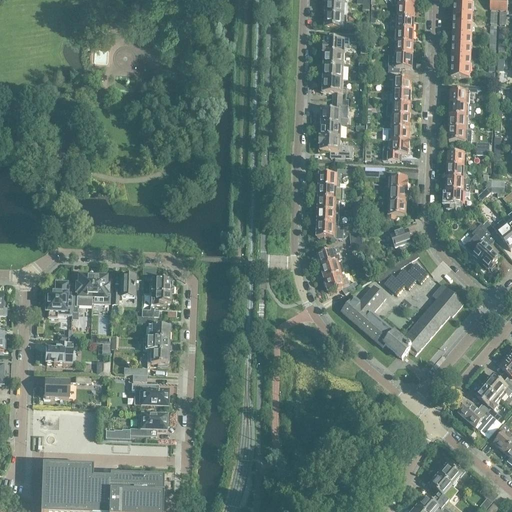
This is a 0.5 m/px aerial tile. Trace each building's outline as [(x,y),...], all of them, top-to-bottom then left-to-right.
[(396,0),(397,8),(415,9),(416,9),(416,0),(396,0)] [(472,0),(455,0),(452,80),(469,81),(472,0)] [(347,17),(348,6),(348,5),(327,5),(327,10),(325,10),(325,16),(326,16),(347,17)] [(414,21),(415,9),(397,8),(396,15),(391,15),(391,20),(414,21)] [(347,25),(347,17),(326,16),(326,30),(352,31),(352,25),(347,25)] [(414,33),(414,21),(391,20),(390,32),(395,32),(414,33)] [(413,46),(414,33),(395,32),(395,45),(413,46)] [(324,56),(325,56),(344,56),(345,48),(349,48),(349,36),(336,36),(336,42),(325,42),(325,47),(324,47),(324,56)] [(413,58),(413,46),(395,45),(394,57),(413,58)] [(344,69),(344,56),(325,56),(324,68),(344,69)] [(413,58),(394,57),(389,57),(388,74),(388,75),(390,75),(400,75),(400,70),(412,71),(413,58)] [(348,69),(344,69),(324,68),(324,82),(343,83),(348,83),(348,69)] [(393,81),(392,94),(411,94),(412,82),(393,81)] [(343,89),(343,83),(324,82),(323,95),(333,96),(333,102),(348,102),(346,101),(346,89),(343,89)] [(451,94),(451,106),(470,107),(470,94),(478,95),(478,89),(463,88),(463,94),(451,94)] [(411,107),(411,94),(392,94),(392,106),(411,107)] [(410,119),(411,107),(392,106),(391,119),(410,119)] [(469,120),(470,107),(451,106),(450,119),(469,120)] [(342,127),(342,114),(333,113),(323,113),(322,126),(342,127)] [(410,132),(410,119),(391,119),(391,131),(410,132)] [(469,132),(469,120),(450,119),(450,131),(469,132)] [(341,140),(342,127),(322,126),(321,139),(341,140)] [(409,144),(410,132),(391,131),(390,144),(409,144)] [(468,145),(469,132),(450,131),(449,144),(468,145)] [(341,140),(321,139),(320,139),(320,148),(321,148),(321,153),(331,154),(331,160),(338,160),(337,164),(345,164),(345,160),(353,161),(353,157),(353,148),(341,148),(341,140)] [(410,144),(409,144),(390,144),(390,151),(388,151),(385,155),(367,154),(366,160),(371,160),(371,161),(385,161),(391,161),(391,156),(408,157),(408,153),(410,152),(410,144)] [(468,157),(455,156),(449,156),(448,170),(467,170),(468,157)] [(466,182),(467,170),(448,170),(448,181),(466,182)] [(319,189),(319,190),(341,191),(342,183),(343,183),(346,179),(351,179),(351,172),(338,171),(338,177),(334,177),(334,176),(328,176),(328,177),(320,177),(320,182),(318,183),(318,188),(319,189)] [(408,180),(406,180),(391,180),(391,193),(407,193),(408,193),(408,185),(408,180)] [(471,182),(466,182),(448,181),(447,194),(466,195),(470,195),(471,182)] [(491,195),(491,189),(488,189),(479,198),(482,202),(491,195)] [(341,201),(341,191),(319,190),(319,191),(318,192),(318,196),(319,197),(319,200),(341,201)] [(407,206),(407,193),(391,193),(390,205),(407,206)] [(466,199),(466,195),(447,194),(446,211),(455,211),(456,207),(465,207),(466,199)] [(511,202),(511,194),(503,201),(508,206),(511,202)] [(340,213),(341,201),(319,200),(319,203),(317,204),(317,208),(319,209),(318,212),(340,213)] [(406,218),(407,206),(390,205),(390,218),(388,218),(388,222),(396,222),(396,218),(406,218)] [(340,226),(340,213),(318,212),(318,215),(317,216),(317,221),(318,222),(318,225),(340,226)] [(487,222),(483,227),(491,237),(495,233),(487,222)] [(345,226),(340,226),(318,225),(318,228),(316,228),(316,233),(318,234),(317,240),(325,240),(325,241),(331,241),(331,240),(344,241),(345,226)] [(483,245),(491,237),(483,227),(474,237),(477,240),(473,245),(475,246),(469,253),(474,259),(473,260),(478,265),(480,264),(489,272),(490,271),(492,273),(496,268),(494,267),(500,261),(483,245)] [(511,253),(511,251),(511,232),(508,227),(497,235),(511,253)] [(362,243),(385,235),(383,230),(362,237),(362,240),(362,243)] [(390,233),(385,235),(362,243),(362,246),(363,251),(367,259),(373,257),(369,246),(386,241),(388,246),(391,244),(394,252),(396,251),(398,255),(405,253),(404,249),(413,246),(408,233),(392,239),(390,233)] [(343,264),(339,252),(331,254),(331,253),(325,254),(325,256),(318,258),(319,263),(318,264),(320,269),(321,269),(321,270),(343,264)] [(416,254),(413,256),(396,266),(399,271),(410,264),(414,262),(419,259),(416,254)] [(346,276),(343,264),(321,270),(322,271),(321,272),(322,277),(323,277),(325,282),(346,276)] [(417,283),(421,286),(429,277),(416,266),(408,275),(404,271),(396,281),(392,278),(384,287),(397,298),(405,289),(409,292),(417,283)] [(72,298),(71,316),(72,316),(74,316),(73,327),(90,327),(90,307),(77,306),(77,305),(92,305),(92,299),(93,279),(88,279),(87,276),(82,276),(80,279),(79,278),(79,287),(77,287),(77,289),(76,295),(79,295),(78,298),(72,298)] [(92,305),(92,314),(109,314),(110,306),(110,299),(105,298),(105,296),(108,296),(108,288),(106,288),(106,279),(105,279),(104,276),(99,276),(97,279),(93,279),(92,299),(92,305)] [(349,287),(346,276),(325,282),(325,283),(324,284),(325,288),(327,289),(329,294),(336,292),(337,293),(342,291),(346,297),(359,288),(356,283),(349,287)] [(135,285),(135,281),(135,279),(133,279),(133,278),(127,278),(127,279),(122,279),(121,292),(119,292),(119,296),(112,296),(112,306),(119,306),(119,302),(122,302),(122,298),(134,299),(134,291),(138,291),(138,285),(135,285)] [(150,282),(150,296),(173,296),(174,289),(171,289),(172,282),(170,282),(170,281),(164,281),(164,282),(150,281),(150,282)] [(67,316),(71,316),(72,298),(72,295),(66,294),(67,285),(57,284),(56,291),(56,294),(49,293),(45,297),(45,302),(47,304),(47,313),(48,313),(48,319),(57,320),(57,313),(67,314),(67,316)] [(343,314),(400,364),(410,353),(416,358),(451,317),(453,319),(464,306),(443,288),(434,299),(438,302),(404,342),(402,341),(402,340),(398,336),(398,337),(373,315),(386,300),(374,290),(369,286),(356,301),(355,300),(343,314)] [(171,306),(171,297),(151,296),(150,313),(153,313),(153,309),(165,309),(165,305),(171,306)] [(159,328),(153,328),(153,319),(142,319),(137,318),(137,325),(148,326),(148,340),(169,341),(170,329),(166,328),(166,326),(159,326),(159,328)] [(65,337),(59,337),(58,344),(70,344),(71,345),(71,332),(65,332),(65,337)] [(143,340),(142,353),(147,353),(169,354),(169,353),(171,353),(171,346),(169,346),(169,341),(148,340),(143,340)] [(44,357),(44,361),(45,362),(46,363),(46,366),(54,366),(54,367),(56,367),(63,367),(72,367),(73,345),(71,345),(70,344),(58,344),(58,347),(56,346),(56,349),(58,349),(58,352),(47,352),(47,355),(46,355),(44,357)] [(168,367),(169,354),(147,353),(147,365),(158,366),(158,369),(167,370),(167,366),(168,367)] [(511,361),(509,359),(503,365),(504,365),(501,369),(511,378),(507,382),(511,386),(511,361)] [(109,378),(109,365),(98,364),(98,377),(109,378)] [(124,370),(124,376),(124,377),(133,377),(133,383),(147,384),(147,371),(143,371),(133,371),(124,370)] [(511,386),(507,382),(503,386),(493,377),(490,381),(484,387),(499,400),(505,394),(507,396),(507,395),(510,391),(511,393),(511,386)] [(48,384),(47,388),(44,388),(44,389),(45,389),(45,401),(73,402),(70,402),(70,385),(74,385),(48,384)] [(152,394),(153,387),(132,386),(132,393),(134,393),(134,407),(167,408),(167,406),(169,406),(169,397),(167,397),(167,394),(152,394)] [(499,400),(484,387),(479,394),(476,398),(486,406),(483,410),(498,423),(502,418),(493,411),(496,407),(497,408),(497,407),(495,406),(499,400)] [(498,423),(483,410),(479,415),(469,406),(460,417),(476,430),(482,434),(481,435),(489,442),(501,426),(498,423)] [(166,427),(168,427),(168,417),(161,417),(161,419),(138,418),(138,431),(130,431),(129,439),(150,439),(151,432),(166,433),(166,427)] [(507,433),(510,430),(505,426),(497,435),(501,439),(507,433)] [(511,448),(511,437),(507,433),(501,439),(497,444),(495,447),(505,456),(511,448)] [(447,466),(438,477),(439,477),(455,490),(458,487),(454,484),(457,480),(460,477),(462,477),(463,476),(463,474),(451,463),(448,467),(447,466)] [(42,469),(40,511),(162,511),(164,481),(110,479),(110,482),(93,482),(93,471),(42,469)] [(455,490),(439,477),(438,477),(430,487),(437,493),(437,495),(440,498),(441,497),(443,498),(448,492),(451,495),(455,490)] [(425,499),(416,509),(419,511),(449,511),(444,508),(441,511),(428,502),(425,499)] [(487,500),(484,503),(478,511),(485,511),(489,507),(491,504),(487,500)] [(459,511),(448,503),(444,508),(449,511),(459,511)]
